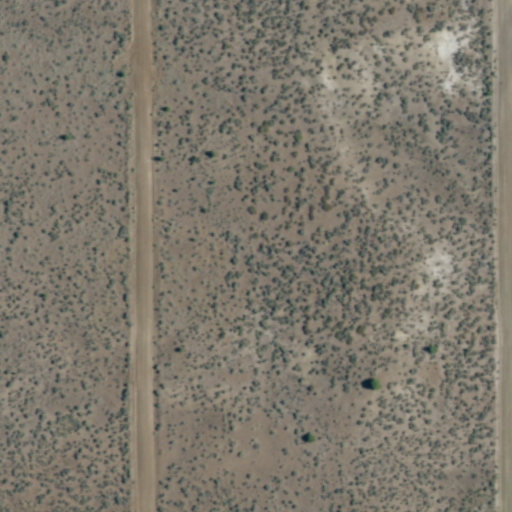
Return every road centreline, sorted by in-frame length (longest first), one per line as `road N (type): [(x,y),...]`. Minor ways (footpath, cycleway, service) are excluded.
road 1 (residential): [(153,511),(147,0)]
road 2 (residential): [(511,283),(509,0)]
